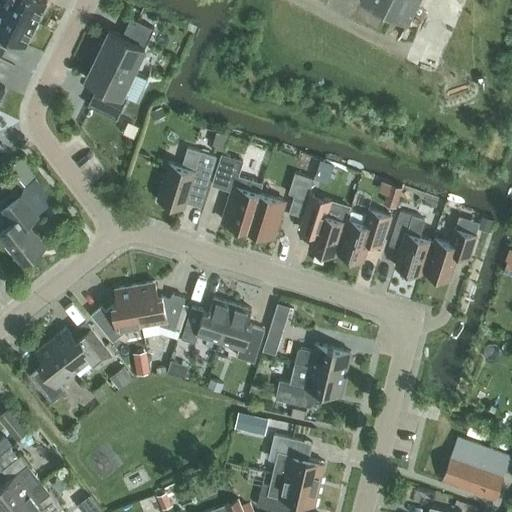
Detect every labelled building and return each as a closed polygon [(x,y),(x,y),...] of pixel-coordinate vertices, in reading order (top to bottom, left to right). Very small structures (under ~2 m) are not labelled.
[(1,0),(0,3),(0,5),(36,23),(47,1),(45,0),(1,0)] [(360,0),(407,23),(418,0),(360,0)] [(0,52),(2,53),(9,37),(25,45),(36,23),(0,5),(0,52)] [(110,28),(98,53),(133,70),(155,27),(131,16),(122,34),(110,28)] [(98,53),(86,77),(98,83),(88,104),(117,118),(128,96),(136,100),(148,77),(133,70),(98,53)] [(161,105),(150,110),(154,119),(165,114),(161,105)] [(217,155),(188,146),(182,165),(170,161),(158,199),(183,207),(193,177),(208,182),(217,155)] [(231,189),(233,183),(235,184),(238,174),(243,159),(222,152),(212,183),(231,189)] [(23,155),(10,165),(25,184),(38,174),(23,155)] [(321,158),(314,177),(328,181),(334,162),(321,158)] [(314,177),(295,171),(288,192),(294,194),(289,211),(302,214),(314,177)] [(233,183),(231,189),(222,219),(248,227),(259,191),(260,192),(263,182),(238,174),(235,184),(233,183)] [(387,192),(384,201),(385,202),(386,202),(396,205),(402,186),(390,182),(387,192)] [(285,199),(260,192),(259,191),(248,227),(274,235),(285,199)] [(311,193),(300,227),(314,231),(309,246),(334,254),(350,205),(311,193)] [(38,216),(21,194),(2,209),(12,222),(0,232),(0,235),(22,264),(46,245),(28,224),(38,216)] [(363,259),(368,243),(380,246),(391,213),(368,205),(366,213),(351,208),(338,251),(363,259)] [(401,247),(395,265),(421,273),(431,239),(419,235),(424,218),(398,209),(388,243),(401,247)] [(491,220),(481,216),(477,226),(487,230),(491,220)] [(450,241),(435,236),(424,270),(449,278),(457,253),(469,257),(477,233),(455,226),(450,241)] [(511,246),(503,270),(511,273),(511,246)] [(135,284),(142,323),(161,320),(160,323),(175,328),(185,296),(172,292),(171,298),(163,295),(163,294),(157,295),(155,280),(135,284)] [(124,327),(142,323),(135,284),(115,287),(118,302),(113,303),(113,304),(106,310),(102,305),(92,313),(113,339),(126,329),(124,327)] [(181,337),(195,341),(198,332),(221,340),(233,302),(214,296),(209,310),(191,305),(181,337)] [(252,307),(233,302),(221,340),(240,346),(237,355),(254,360),(264,328),(252,324),(247,322),(252,307)] [(276,319),(273,317),(263,348),(275,352),(282,329),(274,326),(276,319)] [(59,332),(51,338),(76,369),(91,357),(97,365),(111,353),(88,323),(74,334),(67,325),(59,332)] [(295,360),(346,372),(351,351),(334,346),(331,331),(314,327),(314,329),(290,324),(286,339),(299,343),(295,360)] [(76,369),(51,338),(35,350),(44,362),(41,365),(40,365),(29,373),(51,401),(67,389),(60,381),(76,369)] [(506,349),(504,340),(479,346),(481,355),(506,349)] [(148,358),(135,361),(137,373),(150,370),(148,358)] [(171,358),(167,370),(173,372),(177,360),(171,358)] [(341,394),(346,372),(295,360),(290,381),(280,378),(275,397),(310,405),(314,388),(341,394)] [(132,377),(123,365),(109,376),(118,388),(132,377)] [(211,376),(208,385),(221,390),(224,382),(211,376)] [(86,412),(80,404),(71,412),(77,420),(86,412)] [(28,426),(11,405),(0,413),(0,417),(16,437),(28,426)] [(293,406),(291,414),(305,418),(307,409),(293,406)] [(239,410),(235,426),(265,433),(268,417),(239,410)] [(320,483),(325,461),(299,455),(302,439),(274,433),(268,457),(276,459),(273,472),(296,477),(320,483)] [(457,435),(452,451),(442,479),(495,498),(511,454),(457,435)] [(0,484),(0,511),(41,480),(20,454),(2,468),(9,478),(0,484)] [(257,505),(285,511),(288,498),(315,504),(320,483),(296,477),(273,472),(270,483),(263,482),(257,505)] [(55,511),(62,507),(41,480),(0,511),(55,511)] [(93,489),(81,496),(90,511),(92,511),(103,505),(93,489)] [(163,508),(172,504),(166,491),(157,495),(163,508)] [(240,503),(238,498),(205,511),(204,511),(254,511),(250,500),(240,503)]
